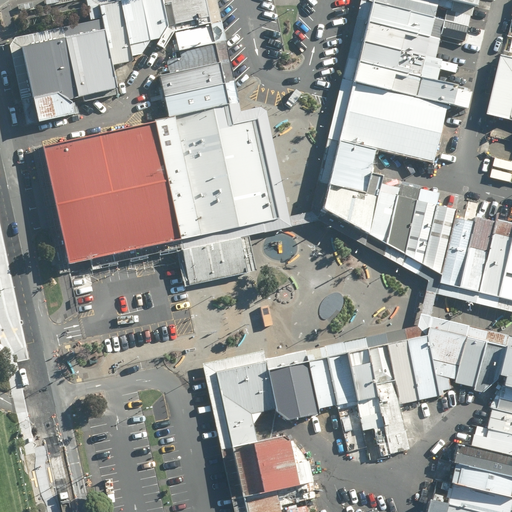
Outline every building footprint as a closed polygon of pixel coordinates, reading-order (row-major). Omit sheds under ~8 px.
[(135,60),(134,55),(122,0),(99,5),(104,28),(112,65),(135,60)] [(142,53),(150,40),(141,0),(123,0),(122,0),(134,55),(142,53)] [(162,37),(168,26),(162,0),(141,0),(150,40),(162,37)] [(162,37),(158,44),(165,48),(176,31),(215,22),(209,0),(162,0),(168,26),(162,37)] [(446,0),(374,0),(374,2),(469,26),(474,7),(446,0)] [(374,2),(369,21),(441,39),(441,36),(465,42),(469,26),(374,2)] [(369,21),(364,41),(436,58),(441,39),(369,21)] [(176,31),(180,51),(219,42),(215,22),(176,31)] [(63,37),(76,97),(117,88),(112,65),(104,28),(63,37)] [(63,37),(23,46),(39,123),(80,114),(76,97),(63,37)] [(364,41),(360,60),(438,78),(440,69),(456,73),(458,63),(436,58),(364,41)] [(168,61),(171,74),(223,62),(219,42),(180,51),(181,57),(168,61)] [(511,119),(511,57),(501,55),(487,113),(511,119)] [(456,88),(457,83),(438,78),(360,60),(353,83),(450,104),(468,108),(471,92),(456,88)] [(161,76),(166,98),(228,83),(223,62),(171,74),(161,76)] [(232,103),(228,83),(166,98),(171,117),(232,103)] [(450,104),(353,83),(344,122),(339,140),(377,148),(379,149),(436,163),(450,104)] [(182,238),(156,120),(47,145),(71,262),(182,238)] [(339,140),(329,183),(367,192),(371,173),(377,148),(339,140)] [(323,208),(370,235),(382,183),(384,176),(371,173),(367,192),(329,183),(323,208)] [(370,235),(387,245),(401,188),(382,183),(370,235)] [(387,245),(405,255),(421,189),(402,185),(401,188),(387,245)] [(405,255),(422,265),(437,205),(439,194),(421,189),(405,255)] [(422,265),(440,275),(456,210),(437,205),(422,265)] [(440,284),(459,289),(476,223),(456,218),(442,275),(440,284)] [(478,294),(498,298),(511,243),(511,222),(497,218),(496,224),(478,294)] [(478,294),(496,224),(477,219),(476,223),(459,289),(478,294)] [(243,231),(242,226),(182,238),(183,243),(184,249),(244,237),(243,231)] [(244,237),(184,249),(191,283),(250,272),(244,237)] [(511,243),(498,298),(511,301),(511,243)] [(449,378),(455,380),(467,335),(430,326),(428,336),(440,396),(444,394),(444,391),(450,389),(449,378)] [(455,382),(477,387),(487,339),(467,335),(455,380),(455,382)] [(428,336),(407,340),(420,400),(440,396),(428,336)] [(511,345),(487,339),(477,387),(476,390),(485,392),(505,375),(511,345)] [(407,340),(387,344),(395,381),(400,404),(420,400),(407,340)] [(368,348),(375,385),(395,381),(387,344),(368,348)] [(368,348),(349,351),(359,401),(377,397),(375,385),(368,348)] [(328,355),(338,405),(359,401),(349,351),(328,355)] [(328,355),(309,359),(319,409),(338,405),(328,355)] [(319,409),(309,359),(271,368),(278,408),(290,419),(320,413),(319,409)] [(269,360),(218,371),(235,446),(260,440),(254,414),(278,408),(271,368),(269,360)] [(511,386),(507,386),(503,385),(498,409),(511,412),(511,386)] [(511,412),(498,409),(492,408),(487,428),(511,434),(511,412)] [(511,434),(487,428),(477,426),(472,445),(511,454),(511,434)] [(287,433),(260,440),(235,446),(241,497),(305,482),(295,439),(287,433)] [(511,454),(472,445),(459,442),(454,463),(456,463),(511,476),(511,454)] [(0,503),(7,502),(12,501),(6,471),(0,472),(0,466),(1,466),(0,460),(0,503)] [(511,476),(456,463),(451,483),(454,484),(511,497),(511,476)] [(305,482),(241,497),(244,511),(320,511),(314,511),(283,511),(283,505),(308,498),(305,482)] [(511,511),(511,497),(454,484),(449,504),(484,511),(511,511)] [(484,511),(449,504),(431,500),(427,511),(484,511)]
